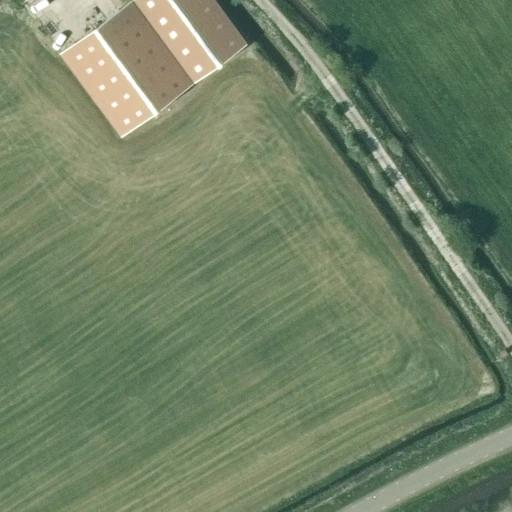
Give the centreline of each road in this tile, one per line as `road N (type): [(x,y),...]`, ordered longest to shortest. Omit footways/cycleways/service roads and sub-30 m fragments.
road 1 (unclassified): [(511,351),(308,52),(262,0)]
road 2 (tertiary): [(360,511),(511,436)]
